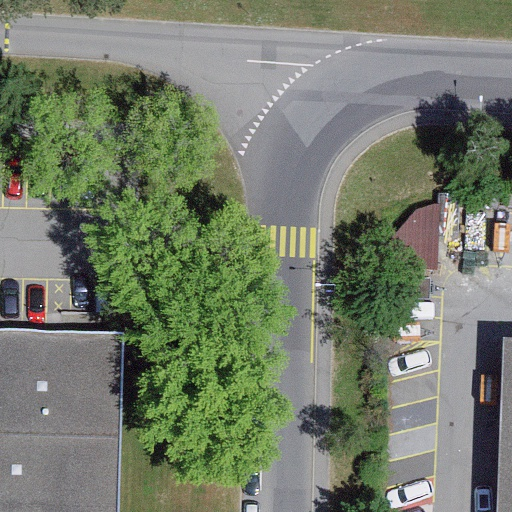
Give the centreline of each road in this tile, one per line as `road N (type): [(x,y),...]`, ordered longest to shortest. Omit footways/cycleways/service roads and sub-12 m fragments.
road 1 (residential): [(289,511),(303,59)]
road 2 (unclassified): [(303,59),(0,37)]
road 3 (unknown): [(511,304),(495,310),(467,343),(464,511)]
road 4 (unclassified): [(511,75),(303,59)]
